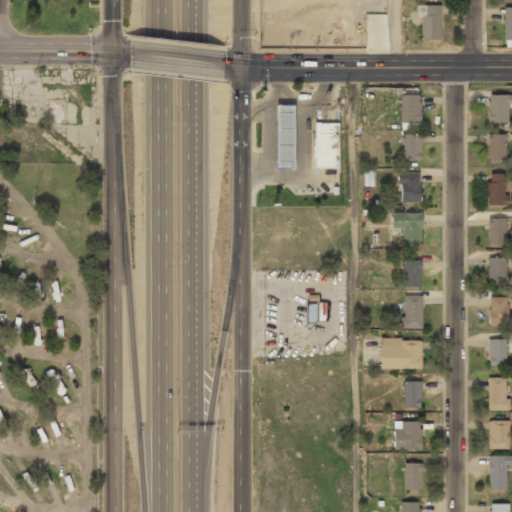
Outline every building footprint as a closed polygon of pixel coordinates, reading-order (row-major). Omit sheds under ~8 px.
[(440,40),(440,5),(419,5),(419,40),(440,40)] [(511,8),(503,8),(503,40),(511,40),(511,8)] [(420,123),(420,94),(399,94),(399,123),(420,123)] [(511,95),(487,95),(487,123),(507,123),(507,103),(511,103),(511,95)] [(275,105),(276,168),(294,168),(293,105),(275,105)] [(313,123),(314,167),(338,167),(338,122),(313,123)] [(420,162),(420,134),(402,134),(402,162),(420,162)] [(487,135),(487,162),(505,162),(505,135),(487,135)] [(398,173),(398,203),(420,203),(420,173),(398,173)] [(506,173),(486,173),(486,206),(506,206),(506,173)] [(421,213),(391,213),(391,228),(403,228),(403,246),(421,246),(421,213)] [(505,218),(488,218),(488,247),(506,247),(505,218)] [(505,257),(487,257),(487,284),(505,284),(505,257)] [(420,260),(402,260),(402,288),(420,288),(420,260)] [(421,329),(421,295),(402,295),(402,329),(421,329)] [(507,296),(489,296),(489,326),(507,326),(507,296)] [(305,302),(305,323),(315,323),(315,303),(305,302)] [(317,302),(317,320),(324,320),(324,315),(326,315),(325,302),(317,302)] [(379,369),(420,369),(420,340),(379,340),(379,369)] [(488,340),(488,365),(505,365),(505,340),(488,340)] [(487,378),(487,410),(506,410),(506,378),(487,378)] [(420,382),(402,382),(402,409),(420,409),(420,382)] [(488,448),(508,448),(508,420),(488,420),(488,448)] [(420,422),(400,422),(400,430),(393,430),(393,449),(420,449),(420,422)] [(511,464),(511,455),(488,455),(488,489),(506,489),(506,464),(511,464)] [(420,463),(403,463),(403,490),(420,490),(420,463)] [(399,511),(418,511),(418,502),(399,502),(399,511)] [(508,511),(508,503),(487,503),(487,511),(508,511)]
